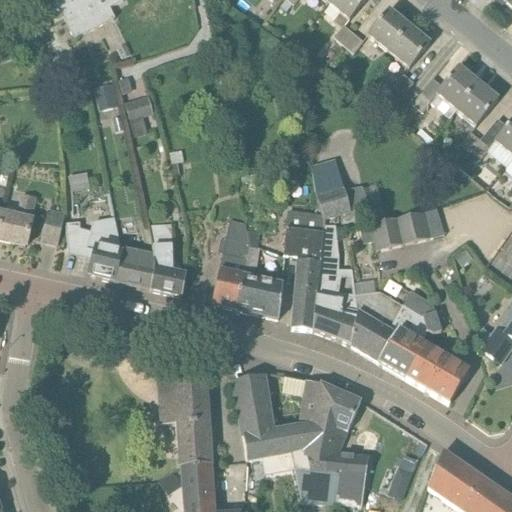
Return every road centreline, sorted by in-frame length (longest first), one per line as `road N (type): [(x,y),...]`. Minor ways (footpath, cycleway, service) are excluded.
road 1 (tertiary): [(498,468),(428,420),(332,371),(269,348),(27,290)]
road 2 (residential): [(38,511),(12,418),(27,290)]
